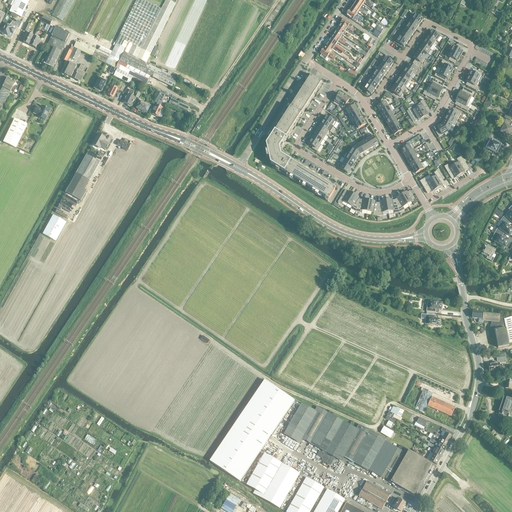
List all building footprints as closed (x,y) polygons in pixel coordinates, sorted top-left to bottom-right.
[(11,0),(9,5),(10,5),(12,6),(9,12),(12,13),(21,17),(29,0),(11,0)] [(116,44),(109,56),(95,49),(81,42),(80,44),(77,42),(74,48),(92,57),(106,64),(112,67),(116,68),(124,52),(136,58),(146,63),(177,0),(165,0),(161,9),(142,0),(136,0),(115,43),(116,44)] [(362,0),(356,0),(356,1),(362,5),(363,5),(364,3),(370,7),(372,8),(373,7),(372,6),(362,0)] [(356,1),(354,4),(367,13),(368,11),(365,9),(366,7),(363,5),(362,5),(356,1)] [(351,8),(357,13),(359,11),(366,16),(367,14),(367,13),(354,4),(351,8)] [(360,17),(356,14),(357,13),(351,8),(349,12),(361,20),(362,21),(363,19),(359,17),(360,17)] [(356,22),(357,20),(360,22),(361,20),(349,12),(348,12),(345,15),(352,20),(356,22)] [(414,14),(411,19),(419,25),(422,20),(414,14)] [(43,16),(41,22),(50,26),(53,20),(43,16)] [(341,24),(353,32),(354,30),(351,28),(352,26),(350,24),(343,19),(340,23),(341,24)] [(408,23),(416,29),(419,25),(411,19),(412,20),(409,24),(408,23)] [(2,33),(2,34),(11,38),(15,29),(14,29),(15,26),(19,28),(21,23),(17,21),(16,23),(12,21),(10,26),(7,24),(4,30),(2,29),(0,32),(2,33)] [(408,23),(405,28),(413,33),(416,29),(408,23)] [(338,27),(344,31),(346,30),(352,34),(353,34),(354,33),(353,32),(341,24),(338,27)] [(56,28),(45,49),(51,51),(46,60),(45,60),(44,60),(43,60),(42,61),(42,62),(42,63),(43,64),(53,69),(61,51),(69,34),(56,28)] [(406,29),(403,33),(410,38),(413,33),(405,28),(406,29)] [(342,35),(336,31),(333,35),(345,43),(351,47),(352,45),(346,41),(347,41),(341,37),(342,35)] [(432,31),(429,36),(437,41),(440,37),(432,31)] [(29,46),(34,37),(26,33),(24,39),(23,43),(29,46)] [(399,36),(399,37),(407,42),(410,38),(403,33),(400,37),(399,36)] [(345,43),(333,35),(331,39),(337,43),(338,41),(344,45),(345,43)] [(429,36),(426,40),(433,45),(436,41),(437,41),(429,36)] [(34,37),(29,46),(36,49),(37,45),(38,46),(41,40),(34,37)] [(407,42),(399,37),(395,41),(404,47),(407,42)] [(337,43),(331,39),(328,42),(342,52),(343,50),(342,49),(335,45),(337,43)] [(426,40),(422,44),(431,50),(430,49),(433,45),(426,40)] [(325,46),(332,50),(333,48),(341,54),(342,52),(328,42),(325,46)] [(422,44),(419,49),(428,55),(431,50),(422,44)] [(453,47),(451,52),(460,56),(461,54),(461,55),(463,52),(461,51),(463,47),(457,44),(455,48),(453,47)] [(66,51),(62,60),(67,62),(67,61),(69,57),(70,54),(72,51),(74,48),(70,46),(68,50),(67,49),(66,51)] [(332,50),(325,46),(323,50),(335,58),(337,59),(338,58),(330,52),(332,50)] [(334,60),(335,58),(323,50),(322,49),(320,53),(326,58),(328,56),(334,60)] [(419,49),(416,53),(423,58),(424,58),(427,54),(428,55),(419,49)] [(133,77),(132,78),(135,80),(146,85),(149,78),(150,76),(173,88),(178,79),(146,63),(136,58),(124,52),(116,68),(133,77)] [(459,58),(460,56),(451,52),(448,56),(450,57),(448,61),(454,64),(456,61),(458,62),(459,59),(459,58)] [(415,59),(413,62),(421,67),(419,66),(421,63),(420,62),(423,58),(416,53),(413,58),(415,59)] [(384,57),(381,62),(389,68),(393,63),(384,57)] [(443,64),(440,69),(450,74),(451,72),(452,73),(453,70),(452,69),(453,66),(443,60),(441,63),(443,64)] [(378,66),(386,72),(389,68),(381,62),(382,63),(379,67),(378,66)] [(409,64),(406,68),(415,74),(418,70),(421,67),(413,62),(411,65),(409,64)] [(70,63),(64,74),(71,77),(77,66),(70,63)] [(75,80),(81,82),(85,74),(82,72),(84,67),(81,65),(78,70),(77,74),(75,80)] [(378,66),(375,71),(383,77),(386,72),(378,66)] [(116,68),(115,71),(116,71),(113,76),(129,84),(132,78),(133,77),(116,68)] [(406,68),(403,73),(411,78),(412,78),(411,78),(413,73),(414,74),(415,74),(406,68)] [(436,73),(434,76),(445,82),(446,79),(448,80),(450,77),(449,76),(450,74),(440,69),(438,74),(436,73)] [(483,78),(484,75),(474,69),(472,72),(470,71),(469,74),(469,75),(468,77),(478,82),(481,77),(483,78)] [(372,75),(380,81),(383,77),(375,71),(376,72),(373,76),(372,75)] [(403,73),(400,77),(408,83),(411,78),(403,73)] [(322,83),(321,82),(320,81),(317,79),(315,78),(314,77),(309,74),(302,83),(303,84),(305,85),(297,96),(281,122),(279,121),(279,120),(268,137),(266,141),(268,142),(266,145),(270,164),(273,165),(272,167),(296,182),(296,181),(297,180),(307,186),(328,199),(328,200),(327,201),(327,202),(328,201),(328,200),(332,194),(335,190),(336,188),(336,187),(335,188),(336,188),(335,189),(297,165),(298,164),(297,164),(290,159),(290,158),(290,159),(288,158),(288,157),(288,158),(282,154),(280,148),(284,142),(285,143),(285,142),(284,142),(285,140),(286,141),(285,140),(289,135),(289,134),(288,133),(321,82),(322,83)] [(372,75),(369,80),(377,86),(380,81),(372,75)] [(400,77),(397,82),(406,88),(405,87),(408,83),(400,77)] [(476,87),(478,82),(468,77),(467,79),(467,78),(465,81),(467,82),(465,85),(476,91),(478,87),(476,87)] [(7,78),(0,91),(0,111),(16,82),(7,78)] [(433,84),(431,88),(441,94),(442,91),(443,88),(442,88),(444,85),(431,78),(429,82),(433,84)] [(94,89),(95,89),(95,90),(100,92),(100,91),(101,92),(103,87),(104,87),(105,85),(104,85),(106,82),(99,79),(94,89)] [(369,80),(366,84),(374,90),(377,86),(369,80)] [(397,82),(394,86),(403,92),(406,88),(397,82)] [(118,89),(114,87),(115,84),(112,83),(110,86),(107,93),(107,94),(107,95),(113,98),(118,89)] [(374,90),(366,84),(367,85),(364,90),(366,91),(364,93),(368,95),(369,93),(371,95),(374,90)] [(403,92),(394,86),(391,91),(399,96),(402,92),(403,93),(403,92)] [(457,96),(468,101),(470,97),(474,99),(476,94),(464,87),(461,92),(461,91),(459,94),(459,93),(457,96)] [(425,91),(423,94),(435,101),(437,98),(438,98),(439,96),(441,94),(431,88),(428,93),(425,91)] [(130,90),(128,94),(124,103),(131,107),(135,98),(132,96),(134,92),(130,90)] [(156,106),(152,114),(159,117),(163,109),(159,107),(161,102),(161,103),(165,95),(160,93),(160,92),(159,92),(157,98),(155,102),(157,103),(156,106)] [(333,103),(338,106),(344,97),(339,94),(333,103)] [(455,105),(467,111),(469,108),(465,106),(468,101),(457,96),(456,99),(457,99),(455,101),(456,102),(455,105)] [(339,106),(344,109),(350,104),(347,102),(349,100),(344,97),(338,106),(338,107),(339,106)] [(417,107),(423,117),(426,116),(425,115),(428,114),(427,113),(430,111),(423,99),(419,101),(422,105),(417,107)] [(141,111),(145,104),(139,101),(136,108),(141,111)] [(388,107),(385,102),(383,104),(382,102),(378,104),(379,106),(377,107),(380,112),(388,107)] [(145,104),(141,111),(146,114),(150,107),(145,104)] [(344,109),(348,116),(357,111),(354,106),(352,107),(350,104),(344,109)] [(39,109),(36,107),(34,113),(38,115),(38,117),(45,121),(50,110),(43,106),(41,110),(39,109)] [(391,112),(388,107),(380,112),(383,116),(391,112)] [(414,121),(417,119),(418,120),(420,119),(423,117),(417,107),(413,110),(411,107),(407,109),(414,121)] [(459,111),(453,108),(452,112),(449,110),(447,115),(455,120),(459,111)] [(349,117),(351,120),(360,115),(357,111),(348,116),(349,117)] [(393,116),(391,112),(383,116),(386,121),(393,116)] [(351,120),(354,125),(362,120),(360,115),(351,120)] [(444,120),(452,124),(455,120),(447,115),(444,120)] [(494,119),(501,122),(502,122),(504,123),(506,120),(496,115),(494,119)] [(326,116),(323,121),(330,126),(334,121),(326,116)] [(396,121),(393,116),(386,121),(388,126),(396,121)] [(14,119),(3,142),(16,148),(27,125),(14,119)] [(362,120),(354,125),(357,130),(365,125),(362,120)] [(452,124),(444,120),(442,125),(449,131),(452,124)] [(323,121),(320,126),(329,131),(328,130),(330,126),(323,121)] [(399,126),(396,121),(388,126),(391,130),(399,126)] [(500,128),(502,129),(500,133),(505,135),(504,136),(507,138),(508,137),(509,137),(511,130),(511,128),(502,123),(500,128)] [(449,131),(442,125),(437,128),(438,130),(436,131),(440,137),(449,131)] [(320,126),(317,130),(326,136),(329,131),(320,126)] [(394,135),(396,134),(397,136),(401,133),(400,132),(402,131),(399,126),(391,130),(394,135)] [(317,130),(314,135),(323,140),(326,136),(317,130)] [(495,137),(482,130),(479,134),(484,136),(483,137),(489,140),(490,141),(486,149),(489,151),(488,153),(492,155),(493,153),(496,155),(501,146),(498,144),(499,143),(496,141),(494,140),(495,137)] [(109,144),(104,141),(105,138),(103,137),(103,136),(102,135),(101,135),(100,135),(98,134),(92,144),(100,148),(101,146),(106,149),(109,144)] [(314,135),(311,139),(321,145),(320,144),(323,140),(314,135)] [(373,135),(368,138),(373,147),(375,146),(378,145),(373,135)] [(368,139),(364,142),(368,150),(373,147),(368,138),(367,138),(368,139)] [(321,145),(311,139),(308,144),(313,147),(312,148),(317,152),(321,145)] [(364,142),(359,145),(364,152),(368,150),(364,142)] [(359,145),(353,149),(359,155),(364,152),(359,145)] [(406,145),(402,147),(403,149),(401,150),(404,155),(412,150),(409,145),(407,147),(406,145)] [(347,153),(347,154),(356,160),(359,155),(353,149),(349,155),(347,153)] [(412,150),(404,155),(407,159),(415,155),(412,150)] [(347,154),(344,158),(353,164),(356,160),(347,154)] [(100,162),(86,155),(66,192),(81,201),(87,190),(85,189),(100,162)] [(415,155),(407,159),(410,164),(417,160),(415,155)] [(469,168),(462,156),(456,159),(458,163),(454,165),(460,175),(463,174),(462,173),(464,172),(464,171),(469,168)] [(345,159),(342,163),(351,169),(353,164),(344,158),(344,159),(345,159)] [(420,164),(417,160),(410,164),(413,169),(420,164)] [(351,169),(342,163),(339,168),(348,174),(350,171),(349,171),(351,169)] [(415,174),(423,169),(420,164),(413,169),(415,174)] [(444,167),(451,179),(454,177),(455,178),(457,176),(457,177),(460,175),(454,165),(449,168),(447,165),(444,167)] [(434,173),(436,176),(431,179),(437,189),(440,187),(442,185),(441,185),(444,183),(437,171),(434,173)] [(420,181),(427,193),(432,190),(432,191),(434,190),(435,190),(437,189),(431,179),(427,182),(425,178),(420,181)] [(447,179),(444,180),(445,184),(442,185),(444,189),(451,185),(447,179)] [(343,201),(348,204),(350,200),(354,194),(351,192),(351,193),(349,191),(348,192),(345,190),(339,200),(338,202),(341,204),(343,201)] [(404,193),(401,194),(405,200),(407,204),(412,202),(414,205),(417,203),(416,200),(410,191),(407,193),(406,192),(404,193)] [(350,209),(355,212),(360,200),(358,198),(358,197),(356,196),(356,195),(354,194),(350,200),(348,204),(352,206),(350,209)] [(397,198),(395,200),(399,213),(404,210),(403,207),(407,204),(405,200),(401,194),(399,196),(397,198)] [(362,210),(367,211),(369,200),(366,199),(366,200),(364,199),(363,200),(360,200),(355,212),(361,213),(362,210)] [(389,199),(386,200),(388,211),(393,211),(393,214),(399,213),(395,200),(393,200),(392,200),(391,200),(389,200),(389,199)] [(372,215),(377,216),(377,203),(374,202),(375,201),(372,201),(372,200),(371,200),(369,200),(367,211),(372,212),(372,215)] [(377,203),(377,216),(383,215),(383,212),(388,211),(386,200),(384,200),(383,200),(383,201),(380,201),(380,202),(377,203)] [(502,222),(498,227),(509,235),(510,234),(511,235),(511,233),(511,229),(510,228),(510,227),(507,226),(510,222),(504,216),(503,218),(500,221),(502,222)] [(496,231),(491,240),(505,247),(506,246),(507,246),(508,242),(508,241),(505,239),(502,237),(504,233),(497,228),(496,231)] [(486,259),(492,262),(495,255),(494,254),(496,250),(486,245),(481,254),(487,257),(486,259)] [(441,309),(442,309),(442,308),(442,307),(442,306),(442,305),(441,305),(441,304),(431,303),(427,303),(427,308),(426,308),(426,312),(435,313),(436,310),(441,310),(441,309)] [(482,321),(482,320),(481,320),(482,312),(472,311),(472,319),(479,319),(478,321),(478,323),(483,324),(484,321),(482,321)] [(498,348),(509,346),(508,343),(511,342),(511,317),(507,319),(507,316),(500,315),(483,313),(482,320),(482,321),(484,321),(484,323),(488,324),(488,321),(491,322),(490,329),(491,336),(494,336),(494,337),(496,337),(498,348)] [(439,325),(440,325),(440,324),(441,323),(441,322),(440,321),(440,320),(435,319),(435,316),(421,315),(421,319),(426,320),(425,324),(428,325),(439,326),(439,325)] [(490,372),(499,371),(499,373),(504,372),(504,366),(499,367),(498,364),(489,365),(490,372)] [(264,380),(210,461),(240,481),(294,401),(264,380)] [(451,417),(455,407),(431,397),(433,393),(424,389),(414,410),(424,414),(427,406),(451,417)] [(499,413),(498,417),(502,418),(503,414),(510,416),(511,417),(511,400),(504,398),(499,413)] [(330,465),(334,459),(331,458),(332,456),(339,460),(341,456),(367,471),(368,470),(384,480),(401,450),(384,441),(385,440),(359,425),(356,429),(317,407),(315,411),(302,403),(284,434),(297,442),(300,438),(320,450),(317,456),(322,459),(321,460),(330,465)] [(393,406),(390,412),(396,415),(400,409),(393,406)] [(389,412),(387,415),(392,418),(393,417),(400,421),(402,418),(401,417),(396,415),(390,412),(389,412)] [(419,418),(416,423),(424,427),(427,422),(419,418)] [(393,432),(384,427),(380,433),(390,438),(393,432)] [(437,433),(436,436),(444,441),(449,444),(452,437),(446,433),(448,430),(443,427),(441,431),(445,433),(443,437),(437,433)] [(433,435),(432,437),(430,439),(446,448),(449,444),(444,441),(436,436),(433,435)] [(446,448),(430,439),(429,441),(434,444),(433,445),(444,452),(446,448)] [(440,458),(444,452),(433,445),(428,443),(427,445),(432,448),(430,452),(433,454),(440,458)] [(415,495),(432,464),(417,456),(413,453),(409,451),(391,482),(392,482),(391,484),(394,485),(393,487),(400,490),(401,488),(415,495)] [(264,453),(246,485),(255,490),(253,494),(280,509),(300,474),(264,453)] [(429,461),(437,465),(440,458),(433,454),(429,461)] [(306,477),(286,511),(310,511),(324,488),(306,477)] [(382,509),(390,494),(367,481),(358,496),(382,509)] [(327,489),(313,511),(338,511),(345,500),(327,489)] [(221,508),(228,511),(232,511),(240,498),(229,493),(221,508)] [(405,503),(399,499),(394,508),(400,511),(405,503)] [(80,503),(78,506),(87,511),(89,508),(80,503)] [(362,511),(346,503),(340,511),(362,511)]
